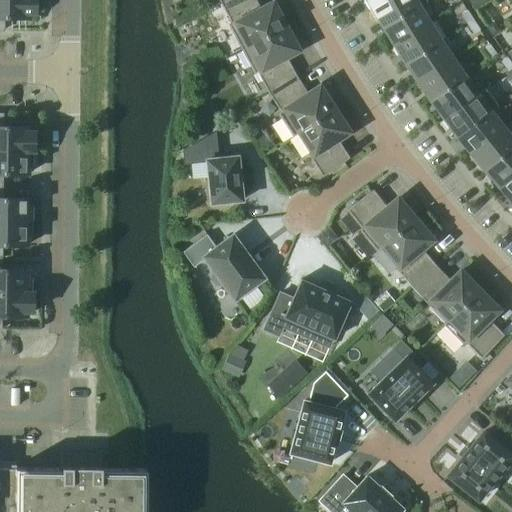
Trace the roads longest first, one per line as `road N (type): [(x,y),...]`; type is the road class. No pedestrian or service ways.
road 1 (residential): [(51,373),(70,351),(70,73)]
road 2 (residential): [(394,149),(511,274)]
road 3 (residential): [(313,0),(394,149)]
road 4 (residential): [(511,353),(408,465)]
